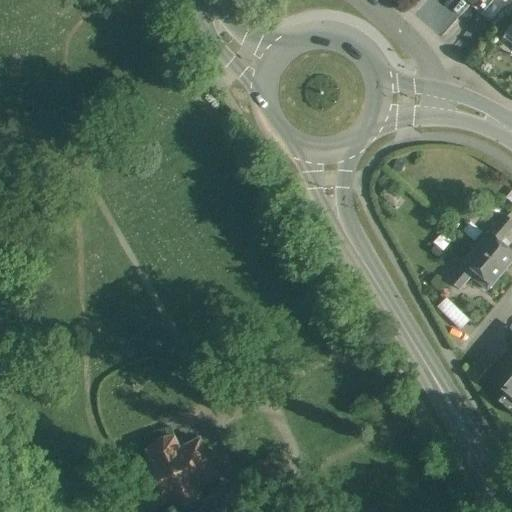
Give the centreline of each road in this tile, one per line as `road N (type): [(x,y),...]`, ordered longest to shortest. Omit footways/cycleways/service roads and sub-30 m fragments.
road 1 (secondary): [(511,499),(338,209),(335,151)]
road 2 (secondary): [(382,98),(373,66),(339,42),(300,47),(277,70)]
road 3 (secondary): [(511,130),(447,104),(382,98)]
road 4 (secondary): [(277,70),(271,106),(281,129),(306,148),(335,151)]
